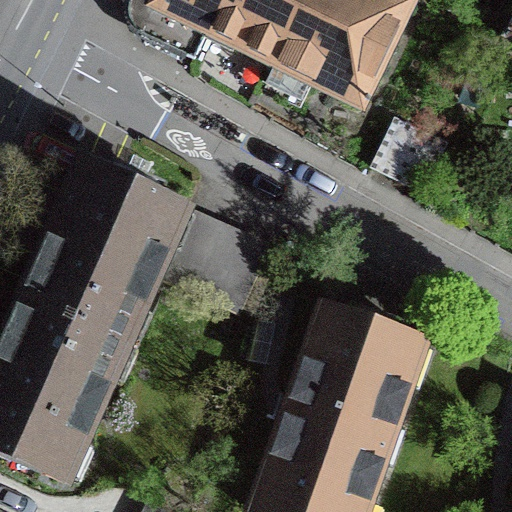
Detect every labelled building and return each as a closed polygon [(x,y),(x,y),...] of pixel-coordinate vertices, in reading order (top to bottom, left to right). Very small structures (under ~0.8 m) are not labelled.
[(208,30),(274,63),(295,19),(279,11),(284,0),(132,0),(129,7),(128,16),(130,20),(134,29),(140,35),(194,59),(208,30)] [(295,19),(274,63),(360,105),(409,5),(400,0),(284,0),(279,11),(295,19)] [(397,180),(419,132),(394,120),(372,168),(397,180)] [(445,144),(419,132),(397,180),(423,192),(445,144)] [(182,216),(185,209),(84,165),(23,302),(125,347),(157,274),(238,309),(263,251),(182,216)] [(125,347),(23,302),(0,353),(0,455),(64,483),(125,347)] [(252,511),(364,511),(423,342),(322,307),(251,511),(252,511)]
